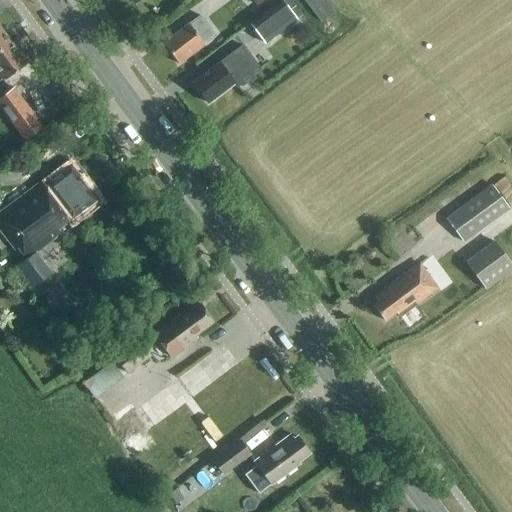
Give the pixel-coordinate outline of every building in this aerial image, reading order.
[(303,0),(318,20),(335,6),(330,0),(303,0)] [(265,45),(297,21),(282,1),(250,25),(265,45)] [(199,37),(210,29),(200,16),(189,24),(163,43),(178,64),(204,45),(199,37)] [(0,49),(10,42),(0,28),(0,49)] [(10,42),(0,49),(0,76),(4,81),(26,64),(10,42)] [(258,69),(243,49),(241,47),(193,83),(208,104),(234,84),(236,86),(258,69)] [(12,87),(0,96),(0,111),(14,130),(18,128),(25,138),(38,128),(30,118),(34,116),(12,87)] [(0,214),(0,230),(16,251),(19,249),(27,260),(17,267),(34,289),(52,276),(36,254),(69,229),(66,225),(97,201),(71,166),(46,186),(43,182),(0,214)] [(493,185),(446,219),(463,242),(510,209),(493,185)] [(511,269),(511,265),(501,249),(471,270),(485,289),(511,269)] [(435,286),(419,264),(374,296),(378,301),(373,305),(384,320),(398,310),(399,312),(435,286)] [(172,358),(186,348),(197,339),(195,336),(213,323),(199,305),(182,318),(179,314),(153,334),(172,358)] [(89,347),(80,335),(72,339),(80,352),(89,347)] [(151,356),(138,340),(115,358),(128,374),(151,356)] [(95,397),(118,377),(107,363),(85,382),(95,397)] [(143,425),(132,409),(114,421),(126,437),(143,425)] [(296,463),(308,454),(296,437),(292,440),(288,436),(253,463),(270,485),(297,465),(296,463)] [(221,476),(251,455),(239,440),(211,460),(221,476)]
